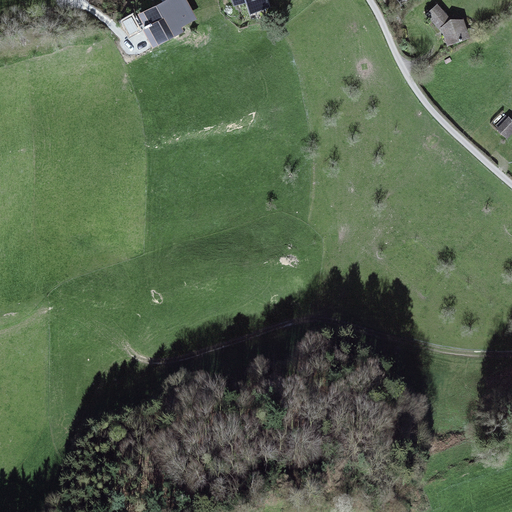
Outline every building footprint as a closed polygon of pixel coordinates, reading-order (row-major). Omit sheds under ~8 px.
[(187,0),(166,0),(138,15),(154,46),(184,31),(182,26),(197,18),(187,0)] [(243,0),(248,13),(268,7),(265,0),(229,0),(231,3),(240,0),(243,0)] [(397,0),(383,0),(391,11),(401,5),(397,0)] [(441,29),(448,43),(467,37),(462,20),(451,21),(437,2),(427,11),(441,29)] [(500,130),(508,136),(511,130),(511,121),(508,119),(500,130)]
